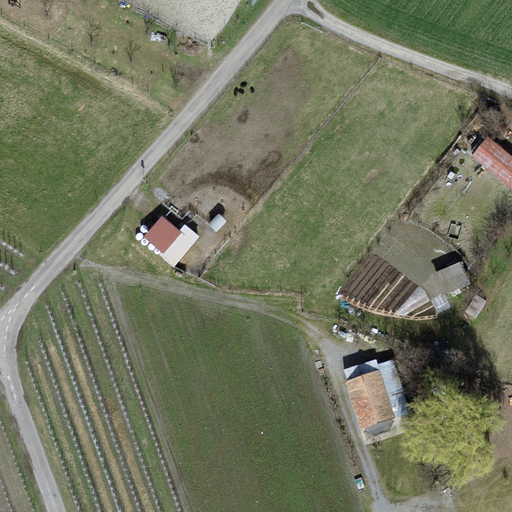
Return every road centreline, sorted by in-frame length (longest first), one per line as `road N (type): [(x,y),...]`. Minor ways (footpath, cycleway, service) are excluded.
road 1 (unclassified): [(284,0),(0,326)]
road 2 (track): [(298,0),(383,47),(511,96)]
road 3 (unclassified): [(0,338),(53,511)]
